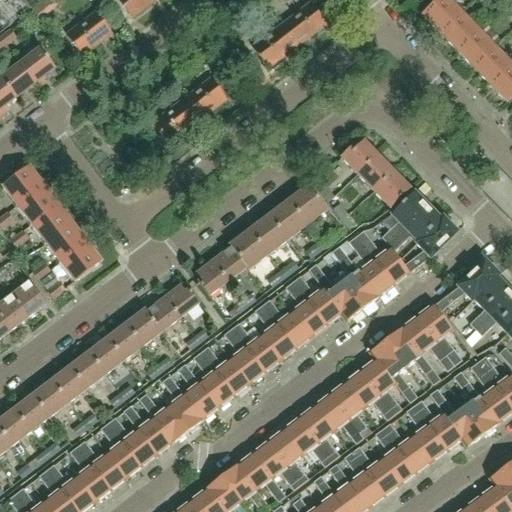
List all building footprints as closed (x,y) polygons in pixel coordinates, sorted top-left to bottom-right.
[(31,8),(24,0),(12,0),(5,7),(0,1),(0,15),(9,27),(31,8)] [(39,20),(57,5),(53,0),(50,0),(34,13),(39,20)] [(124,0),(136,16),(156,0),(124,0)] [(439,36),(460,15),(445,0),(440,0),(422,18),(439,36)] [(296,48),(324,26),(308,5),(280,27),(296,48)] [(81,58),(109,36),(94,15),(66,37),(81,58)] [(455,53),(477,32),(460,15),(439,36),(455,53)] [(267,69),(296,48),(280,27),(251,49),(267,69)] [(0,40),(5,47),(15,39),(10,32),(0,39),(0,40)] [(472,70),(493,50),(477,32),(455,53),(472,70)] [(489,87),(510,67),(493,50),(472,70),(489,87)] [(42,79),(54,70),(39,52),(20,67),(38,90),(45,84),(42,79)] [(38,90),(20,67),(1,81),(15,100),(27,91),(30,96),(38,90)] [(506,105),(511,98),(511,69),(510,67),(489,87),(506,105)] [(4,108),(15,100),(1,81),(0,81),(0,118),(7,113),(4,108)] [(196,123),(224,102),(209,81),(180,103),(196,123)] [(168,145),(196,123),(180,103),(152,125),(168,145)] [(357,177),(377,157),(363,143),(357,148),(354,146),(340,159),(357,177)] [(373,194),(393,174),(377,157),(357,177),(373,194)] [(41,188),(27,169),(2,187),(17,207),(41,188)] [(390,211),(410,191),(393,174),(373,194),(390,211)] [(326,212),(307,187),(288,202),(307,227),(326,212)] [(56,207),(41,188),(17,207),(32,226),(56,207)] [(333,199),(326,188),(319,193),(327,203),(333,199)] [(388,246),(427,209),(414,195),(392,216),(400,224),(383,241),(388,246)] [(307,227),(288,202),(269,217),(288,242),(307,227)] [(70,226),(56,207),(32,226),(46,245),(70,226)] [(347,217),(339,207),(333,212),(341,221),(347,217)] [(418,244),(443,220),(432,209),(430,211),(427,209),(388,246),(394,252),(411,236),(418,243),(418,244)] [(0,229),(0,230),(13,221),(7,214),(0,219),(0,229)] [(288,242),(269,217),(249,231),(268,256),(288,242)] [(354,227),(347,217),(341,221),(348,231),(354,227)] [(429,260),(456,234),(443,220),(418,244),(418,243),(415,245),(423,253),(403,269),(408,275),(429,259),(429,260)] [(85,245),(70,226),(46,245),(61,264),(85,245)] [(268,256),(249,231),(229,247),(230,249),(246,270),(248,272),(268,256)] [(15,249),(27,240),(22,233),(10,242),(15,249)] [(323,250),(336,241),(331,234),(318,243),(323,250)] [(403,269),(388,252),(380,259),(362,235),(355,240),(392,288),(408,275),(403,269)] [(392,288),(355,240),(349,245),(367,269),(358,276),(377,299),(392,288)] [(311,260),(323,250),(318,243),(305,253),(311,260)] [(100,265),(85,245),(61,264),(75,283),(100,265)] [(246,270),(230,249),(213,263),(228,283),(246,270)] [(358,275),(339,250),(331,255),(336,262),(344,272),(336,279),(341,285),(361,312),(377,300),(377,299),(358,276),(358,275)] [(336,262),(331,255),(323,262),(328,268),(336,262)] [(228,283),(213,263),(196,275),(201,282),(198,284),(209,298),(228,283)] [(285,280),(298,270),(292,263),(280,273),(285,280)] [(475,303),(500,279),(484,263),(457,289),(458,289),(433,305),(440,313),(464,295),(472,304),(474,302),(475,303)] [(8,265),(5,267),(14,279),(20,274),(14,265),(8,265)] [(37,281),(49,272),(44,265),(32,274),(37,281)] [(361,312),(341,285),(331,292),(314,269),(308,273),(321,291),(339,316),(345,324),(361,312)] [(272,290),(285,280),(280,273),(267,283),(272,290)] [(491,319),(511,299),(511,296),(506,291),(509,288),(500,279),(475,303),(486,314),(470,328),(475,333),(491,319)] [(339,316),(321,291),(312,298),(299,281),(292,285),(325,327),(339,316)] [(45,307),(28,284),(10,298),(27,321),(45,307)] [(53,300),(64,292),(59,284),(47,293),(53,300)] [(325,327),(292,285),(286,291),(299,308),(291,315),(309,339),(325,327)] [(199,306),(188,291),(185,294),(180,288),(164,300),(180,321),(199,306)] [(247,309),(255,303),(250,296),(242,302),(247,309)] [(27,321),(10,298),(0,305),(0,321),(9,334),(27,321)] [(507,336),(511,330),(511,299),(491,319),(475,333),(480,339),(496,324),(507,336)] [(180,321),(164,300),(146,314),(144,312),(161,335),(180,321)] [(247,309),(242,302),(234,308),(235,309),(239,315),(247,309)] [(309,339),(291,315),(281,322),(268,304),(262,309),(294,351),(309,339)] [(437,315),(432,308),(416,320),(446,359),(446,358),(454,369),(462,363),(454,353),(453,353),(442,339),(451,333),(437,315)] [(235,309),(228,314),(232,320),(239,315),(235,309)] [(294,351),(262,309),(254,314),(268,332),(260,339),(278,363),(294,351)] [(161,335),(144,312),(125,327),(142,349),(161,335)] [(446,359),(416,320),(401,331),(400,331),(420,357),(421,356),(429,350),(448,374),(454,369),(446,358),(446,359)] [(0,340),(9,334),(0,321),(0,340)] [(278,363),(260,339),(253,344),(239,326),(231,332),(263,375),(278,363)] [(142,349),(125,327),(106,341),(123,364),(142,349)] [(420,357),(400,331),(385,343),(406,370),(415,363),(434,387),(441,382),(421,356),(420,357)] [(263,375),(231,332),(224,338),(237,356),(229,362),(248,386),(263,375)] [(199,345),(207,339),(202,333),(194,339),(199,345)] [(191,352),(199,345),(194,339),(186,346),(191,352)] [(123,364),(106,341),(87,355),(104,378),(123,364)] [(406,370),(385,343),(369,355),(375,363),(375,362),(395,388),(395,387),(410,406),(416,401),(397,376),(406,370)] [(248,386),(229,362),(222,368),(208,350),(200,356),(232,398),(248,386)] [(511,364),(511,357),(510,355),(505,350),(499,356),(509,367),(511,364)] [(104,378),(87,355),(68,370),(85,392),(104,378)] [(232,398),(200,356),(193,362),(207,380),(198,386),(217,410),(232,398)] [(162,374),(172,366),(167,361),(157,368),(162,374)] [(511,412),(511,379),(511,378),(501,385),(484,361),(477,366),(511,412)] [(375,362),(375,363),(360,374),(394,418),(401,413),(386,394),(395,388),(375,362)] [(511,415),(511,412),(477,366),(470,371),(488,395),(480,401),(479,401),(498,426),(511,415)] [(162,374),(157,368),(147,376),(152,381),(162,374)] [(217,410),(198,386),(184,368),(178,373),(192,391),(184,397),(183,398),(202,422),(217,410)] [(85,392),(68,370),(49,384),(67,407),(85,392)] [(394,418),(360,374),(345,386),(364,411),(373,405),(387,424),(394,418)] [(498,426),(479,401),(480,401),(461,375),(455,379),(472,403),(462,410),(482,438),(498,426)] [(202,422),(183,398),(184,397),(170,379),(162,385),(176,403),(168,410),(187,435),(202,423),(202,422)] [(67,407),(49,384),(31,398),(48,421),(67,407)] [(364,411),(345,386),(329,398),(363,442),(372,435),(368,430),(367,431),(357,417),(364,411)] [(124,403),(134,395),(129,389),(119,396),(124,403)] [(482,438),(462,410),(454,416),(437,392),(430,397),(444,416),(443,417),(461,442),(466,450),(482,438)] [(114,410),(124,403),(119,396),(109,404),(114,410)] [(187,435),(168,410),(161,415),(146,397),(139,403),(145,412),(144,412),(152,422),(170,447),(187,435)] [(48,421),(31,398),(12,412),(29,435),(48,421)] [(363,442),(329,398),(314,410),(333,435),(341,428),(356,447),(363,442)] [(461,442),(443,417),(434,423),(420,405),(413,409),(445,453),(461,442)] [(445,453),(413,409),(406,414),(420,433),(411,440),(430,465),(445,453)] [(170,447),(152,422),(144,428),(130,410),(123,415),(137,433),(156,457),(170,447)] [(333,435),(314,410),(298,421),(332,465),(339,459),(325,441),(333,435)] [(29,435),(12,412),(0,421),(0,436),(10,449),(29,435)] [(87,431),(97,423),(92,417),(82,425),(87,431)] [(332,465),(298,421),(283,433),(302,458),(311,452),(325,470),(332,465)] [(156,457),(137,433),(128,440),(114,422),(108,427),(140,469),(156,457)] [(77,438),(87,431),(82,425),(72,432),(77,438)] [(140,469),(108,427),(101,432),(115,450),(106,457),(125,481),(140,469)] [(430,465),(411,440),(402,446),(389,428),(382,433),(414,476),(430,465)] [(302,458),(283,433),(267,445),(300,488),(307,483),(293,465),(302,458)] [(414,476),(382,433),(375,438),(389,456),(380,463),(399,488),(414,476)] [(0,457),(10,449),(0,436),(0,457)] [(125,481),(106,457),(99,462),(85,444),(77,450),(109,493),(125,481)] [(49,459),(59,451),(55,445),(45,453),(49,459)] [(300,488),(267,445),(252,457),(271,482),(280,475),(293,493),(300,488)] [(109,493),(77,450),(70,455),(84,474),(75,480),(94,505),(109,493)] [(399,488),(380,463),(371,470),(357,451),(351,456),(383,499),(399,488)] [(40,467),(49,459),(45,453),(35,460),(40,467)] [(383,499),(351,456),(344,461),(357,479),(349,486),(367,511),(383,499)] [(271,482),(252,457),(237,468),(237,467),(236,468),(256,494),(264,487),(272,497),(278,505),(285,500),(271,482)] [(21,481),(31,473),(26,467),(16,475),(21,481)] [(84,511),(94,505),(75,480),(68,486),(54,468),(46,474),(75,511),(84,511)] [(256,494),(236,468),(221,479),(240,505),(249,499),(259,511),(260,511),(266,507),(263,503),(256,494)] [(365,511),(367,511),(349,486),(336,468),(329,473),(342,491),(333,497),(344,511),(365,511)] [(511,478),(505,469),(489,481),(495,488),(511,511),(511,478)] [(75,511),(46,474),(39,479),(53,497),(45,504),(50,511),(75,511)] [(231,511),(240,505),(221,479),(205,491),(206,492),(221,511),(231,511)] [(344,511),(333,497),(320,480),(314,484),(327,502),(318,509),(320,511),(344,511)] [(511,511),(495,488),(479,500),(488,511),(511,511)] [(221,511),(206,492),(191,504),(196,511),(221,511)] [(50,511),(45,504),(35,511),(21,493),(15,497),(26,511),(50,511)] [(26,511),(15,497),(9,503),(15,511),(26,511)] [(488,511),(479,500),(464,511),(488,511)] [(320,511),(318,509),(313,511),(307,511),(300,501),(292,507),(296,511),(320,511)]
